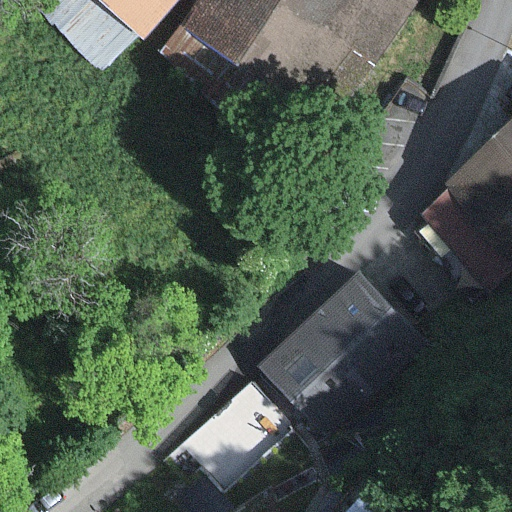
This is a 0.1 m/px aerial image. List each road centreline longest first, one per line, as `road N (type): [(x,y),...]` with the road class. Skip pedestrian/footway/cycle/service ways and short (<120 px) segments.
road 1 (unclassified): [(391,212),(68,511)]
road 2 (residential): [(505,0),(450,115),(391,212)]
